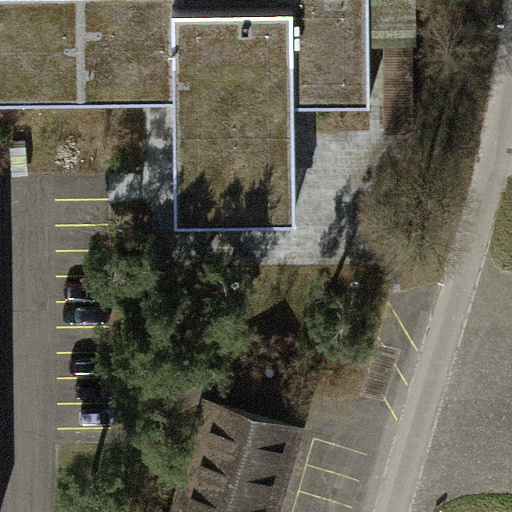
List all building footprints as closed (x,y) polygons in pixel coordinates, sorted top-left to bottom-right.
[(0,0),(0,95),(171,94),(169,0),(0,0)] [(369,106),(368,37),(367,0),(169,0),(171,94),(173,217),(297,215),(296,107),(369,106)] [(367,0),(368,37),(382,37),(409,37),(408,0),(367,0)] [(411,127),(409,37),(382,37),(383,127),(411,127)] [(266,511),(293,426),(211,400),(175,511),(266,511)]
